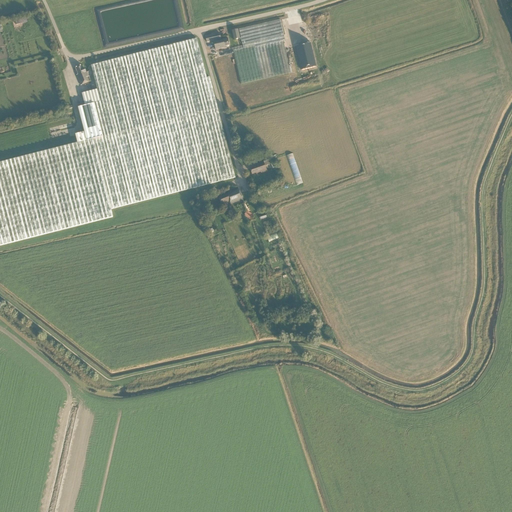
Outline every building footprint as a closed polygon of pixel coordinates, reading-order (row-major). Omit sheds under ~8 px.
[(241,84),(293,72),(280,20),(239,29),(243,48),(233,50),(241,84)] [(240,39),(238,29),(232,31),(234,40),(240,39)] [(230,45),(229,44),(228,38),(221,40),(219,33),(205,36),(207,43),(214,41),(216,50),(224,48),(224,47),(230,45)] [(84,106),(78,107),(84,132),(86,140),(92,138),(111,209),(179,191),(226,180),(235,177),(221,124),(215,101),(209,76),(206,77),(198,44),(196,39),(90,66),(97,90),(81,94),(84,105),(84,106)] [(310,43),(296,46),(302,70),(316,67),(310,43)] [(82,69),(81,66),(75,68),(78,75),(76,75),(80,85),(89,82),(87,77),(88,77),(84,68),(82,69)] [(84,132),(75,134),(77,142),(86,140),(84,132)] [(54,148),(0,162),(0,246),(113,217),(111,209),(92,138),(86,140),(77,142),(54,148)] [(303,183),(296,153),(289,155),(296,185),(303,183)] [(274,163),(271,155),(263,158),(264,162),(258,164),(258,165),(255,166),(256,167),(250,169),(252,174),(256,173),(257,174),(261,172),(261,173),(267,171),(265,166),(274,163)] [(242,200),(238,188),(223,194),(224,196),(218,198),(221,204),(225,202),(225,204),(229,202),(230,205),(242,200)] [(245,215),(251,220),(255,216),(249,210),(245,215)] [(235,211),(229,212),(232,221),(237,219),(235,211)] [(268,235),(270,242),(280,239),(278,233),(268,235)]
